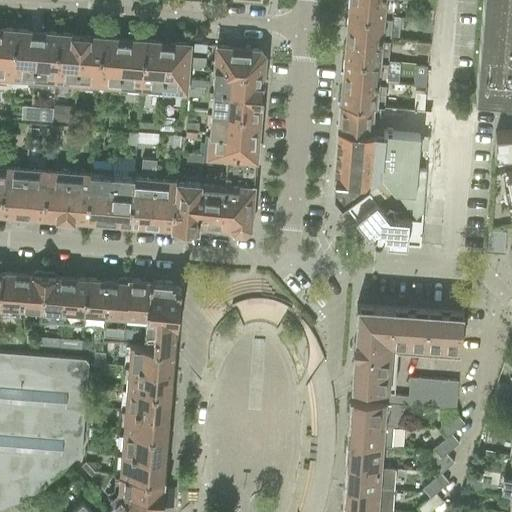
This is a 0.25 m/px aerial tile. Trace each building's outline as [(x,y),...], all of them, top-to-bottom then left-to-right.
[(348,0),(347,13),(390,17),(391,0),(348,0)] [(511,0),(482,0),(475,92),(511,95),(511,0)] [(424,8),(423,19),(431,20),(432,9),(424,8)] [(347,13),(345,35),(388,39),(390,17),(347,13)] [(424,20),(423,31),(430,31),(431,20),(424,20)] [(0,76),(10,77),(14,29),(0,27),(0,76)] [(10,77),(32,79),(36,31),(14,29),(10,77)] [(32,79),(54,81),(57,32),(36,31),(32,79)] [(54,81),(75,82),(79,34),(57,32),(54,81)] [(75,82),(97,84),(101,36),(79,34),(75,82)] [(345,35),(344,58),(386,61),(388,39),(345,35)] [(97,84),(118,86),(122,38),(101,36),(97,84)] [(118,86),(140,87),(144,39),(122,38),(118,86)] [(140,87),(161,89),(165,41),(144,39),(140,87)] [(161,89),(161,93),(170,94),(170,90),(180,91),(184,91),(188,43),(165,41),(161,89)] [(416,41),(415,52),(428,53),(429,42),(416,41)] [(216,45),(214,68),(262,72),(263,54),(259,48),(216,45)] [(190,60),(190,66),(204,67),(204,59),(204,58),(191,56),(190,58),(190,60)] [(344,58),(342,79),(385,83),(386,61),(344,58)] [(214,68),(212,89),(260,93),(262,72),(214,68)] [(189,78),(188,87),(200,88),(201,88),(202,88),(209,89),(209,80),(203,80),(189,78)] [(342,79),(340,102),(373,105),(383,106),(385,83),(342,79)] [(188,87),(188,95),(200,96),(201,88),(200,88),(188,87)] [(212,89),(210,111),(258,115),(260,93),(212,89)] [(413,108),(423,108),(424,92),(414,91),(413,108)] [(340,102),(338,127),(371,130),(373,105),(340,102)] [(22,105),(21,118),(30,118),(31,106),(22,105)] [(31,106),(30,118),(39,119),(40,107),(31,106)] [(52,106),(50,120),(72,122),(73,107),(52,106)] [(74,110),(73,122),(83,123),(84,111),(74,110)] [(210,111),(208,132),(257,136),(258,115),(210,111)] [(109,113),(108,125),(116,125),(117,113),(109,113)] [(117,113),(116,125),(124,126),(125,114),(117,113)] [(159,122),(159,129),(173,130),(174,117),(160,116),(159,122)] [(7,121),(6,132),(24,133),(25,123),(7,121)] [(138,121),(138,127),(148,128),(159,129),(159,122),(138,121)] [(186,122),(185,130),(197,131),(198,131),(199,123),(186,122)] [(51,125),(50,135),(61,135),(61,126),(51,125)] [(30,127),(29,138),(37,138),(38,128),(30,127)] [(338,127),(333,189),(341,200),(347,196),(362,184),(379,171),(380,172),(416,216),(422,211),(423,199),(424,190),(425,169),(416,168),(419,134),(371,130),(338,127)] [(511,170),(506,171),(511,194),(511,193),(511,130),(495,132),(493,152),(504,151),(505,159),(511,158),(511,170)] [(117,131),(116,143),(136,144),(137,132),(117,131)] [(257,136),(208,132),(206,152),(204,152),(204,156),(217,157),(216,163),(233,164),(233,166),(254,168),(257,136)] [(145,133),(144,148),(156,149),(157,134),(145,133)] [(173,134),(171,148),(179,148),(181,135),(173,134)] [(187,152),(186,162),(202,163),(203,153),(187,152)] [(86,219),(108,220),(112,172),(112,168),(113,162),(91,160),(90,171),(86,219)] [(0,203),(0,211),(21,213),(25,165),(3,163),(0,203)] [(225,164),(224,175),(233,176),(242,177),(241,191),(232,191),(229,230),(244,231),(249,227),(253,178),(254,168),(233,166),(233,164),(225,164)] [(21,213),(43,215),(47,167),(25,165),(21,213)] [(43,215),(65,217),(68,169),(47,167),(43,215)] [(112,172),(108,220),(130,222),(133,174),(134,169),(112,168),(112,172)] [(65,217),(86,219),(90,171),(68,169),(65,217)] [(130,222),(151,224),(155,176),(133,174),(130,222)] [(197,228),(229,230),(232,191),(241,191),(242,177),(224,175),(223,181),(201,180),(197,228)] [(151,224),(173,226),(177,178),(155,176),(151,224)] [(173,226),(197,228),(201,180),(177,178),(173,226)] [(352,202),(347,207),(367,233),(371,230),(374,233),(373,234),(373,235),(372,235),(372,236),(372,237),(372,238),(372,239),(373,239),(373,240),(374,241),(375,241),(375,242),(376,242),(377,242),(378,242),(379,242),(380,241),(381,240),(382,239),(382,238),(386,238),(386,243),(406,244),(406,243),(419,244),(421,220),(387,216),(362,184),(347,196),(352,202)] [(488,230),(487,251),(503,252),(505,232),(488,230)] [(0,278),(0,312),(19,314),(19,307),(22,273),(1,271),(0,278)] [(19,307),(41,308),(44,272),(33,271),(31,273),(22,273),(19,307)] [(41,308),(40,321),(61,323),(64,276),(54,275),(52,273),(44,272),(41,308)] [(64,276),(61,323),(82,324),(86,278),(64,276)] [(86,278),(82,324),(103,326),(104,314),(107,280),(86,278)] [(107,280),(104,314),(125,315),(128,279),(118,278),(115,280),(107,280)] [(128,279),(125,315),(146,317),(149,281),(128,279)] [(146,317),(144,340),(153,341),(153,345),(172,346),(172,342),(175,339),(179,288),(175,283),(149,281),(146,317)] [(352,361),(351,368),(351,373),(353,373),(352,384),(350,384),(350,385),(387,388),(391,342),(460,347),(462,310),(461,310),(461,312),(450,311),(450,309),(439,308),(439,310),(428,309),(428,307),(427,307),(426,309),(416,309),(416,307),(405,306),(404,308),(394,307),(394,305),(392,305),(392,307),(364,305),(359,305),(359,303),(358,302),(358,304),(356,304),(356,306),(358,306),(357,317),(355,317),(354,328),(356,328),(355,339),(353,339),(353,340),(355,340),(355,349),(353,349),(353,350),(355,350),(354,362),(352,361)] [(103,327),(102,337),(123,338),(124,329),(103,327)] [(124,329),(123,338),(139,339),(140,330),(124,329)] [(6,333),(5,344),(17,345),(18,334),(6,333)] [(27,335),(26,344),(38,345),(39,336),(27,335)] [(38,345),(38,346),(59,348),(59,338),(39,336),(38,345)] [(59,338),(59,348),(80,350),(81,339),(59,338)] [(129,343),(127,366),(170,369),(171,360),(174,357),(175,347),(172,347),(172,346),(129,343)] [(0,349),(0,505),(33,493),(40,487),(75,455),(80,455),(81,450),(81,440),(86,383),(87,372),(88,361),(84,356),(0,349)] [(94,351),(93,362),(103,363),(104,363),(104,351),(94,351)] [(127,366),(125,388),(171,391),(172,382),(170,379),(170,369),(127,366)] [(347,421),(347,422),(392,425),(394,425),(403,404),(455,407),(457,380),(409,376),(408,395),(364,392),(363,400),(351,399),(351,400),(349,400),(349,401),(351,401),(351,404),(349,404),(348,412),(350,412),(349,421),(347,421)] [(496,382),(492,398),(502,400),(506,385),(496,382)] [(125,388),(123,409),(167,412),(168,403),(170,400),(171,391),(125,388)] [(123,409),(121,431),(168,434),(169,425),(166,422),(167,412),(123,409)] [(438,429),(443,435),(445,437),(451,433),(464,422),(456,413),(438,429)] [(346,442),(346,443),(381,446),(391,446),(392,425),(347,422),(349,422),(349,431),(347,431),(346,440),(348,440),(348,443),(346,442)] [(121,431),(120,452),(163,455),(164,446),(167,444),(168,434),(121,431)] [(445,437),(433,448),(440,457),(445,452),(446,452),(458,442),(457,440),(451,433),(445,437)] [(511,440),(510,454),(511,454),(511,475),(502,475),(500,490),(511,491),(511,440)] [(344,464),(344,465),(380,467),(381,446),(346,443),(346,444),(348,444),(348,447),(346,446),(345,455),(347,455),(346,464),(344,464)] [(120,452),(118,475),(164,478),(165,467),(162,464),(163,455),(120,452)] [(440,457),(427,468),(435,477),(440,472),(453,461),(446,452),(445,452),(440,457)] [(85,461),(81,465),(103,490),(112,474),(94,470),(85,461)] [(393,468),(380,467),(344,465),(346,465),(346,475),(344,474),(343,483),(345,483),(345,486),(343,486),(392,490),(393,468)] [(435,477),(422,488),(429,496),(435,492),(448,481),(447,480),(440,472),(435,477)] [(110,506),(106,509),(108,511),(160,511),(162,508),(164,478),(118,475),(116,490),(110,496),(114,500),(115,502),(110,506)] [(390,511),(392,490),(343,486),(343,487),(345,487),(344,490),(342,490),(342,498),(344,498),(343,507),(341,507),(341,508),(387,511),(390,511)] [(429,496),(417,507),(420,511),(428,511),(430,511),(443,501),(441,499),(435,492),(429,496)] [(499,511),(489,511),(488,511),(511,511),(511,497),(510,498),(509,511),(499,511)] [(108,511),(106,509),(103,511),(91,511),(82,501),(72,510),(74,511),(108,511)]
